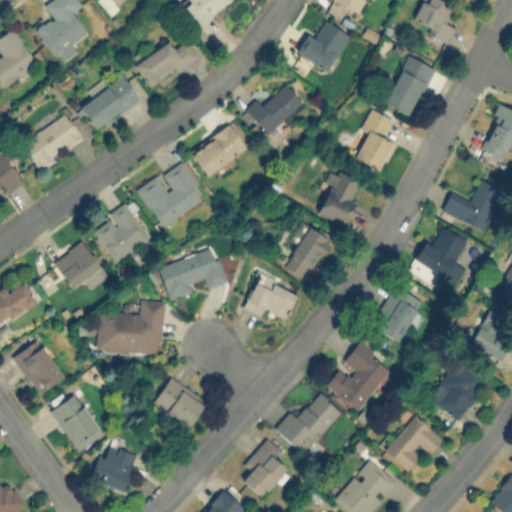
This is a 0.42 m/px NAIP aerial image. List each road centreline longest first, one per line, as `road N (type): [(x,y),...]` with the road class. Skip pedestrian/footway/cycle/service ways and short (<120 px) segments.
road 1 (residential): [(144,511),(267,386),(378,241),(510,0)]
road 2 (residential): [(286,0),(246,56),(195,101),(0,242)]
road 3 (residential): [(421,511),(511,401)]
road 4 (residential): [(0,412),(76,511)]
